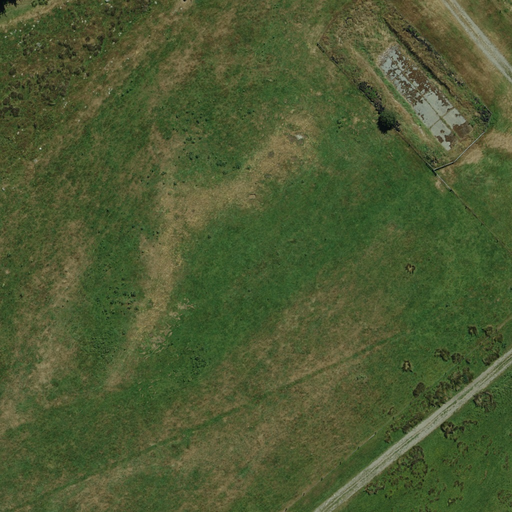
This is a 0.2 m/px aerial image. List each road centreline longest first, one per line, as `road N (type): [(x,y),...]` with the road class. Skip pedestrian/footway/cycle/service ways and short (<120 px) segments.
road 1 (track): [(294,511),(511,312)]
road 2 (track): [(511,97),(434,0)]
